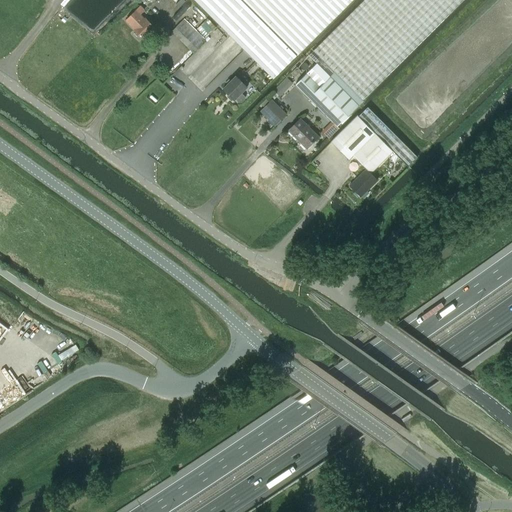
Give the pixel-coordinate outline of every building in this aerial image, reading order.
[(248,0),(281,0),(316,35),(351,0),(194,0),(219,25),(221,27),(248,0)] [(296,55),(316,35),(281,0),(248,0),(221,27),(230,36),(244,50),(272,78),(273,79),(296,56),(296,55)] [(317,64),(358,106),(363,101),(363,100),(463,0),(364,0),(309,56),(317,64)] [(134,30),(143,39),(154,28),(145,19),(145,20),(140,15),(144,11),(140,7),(126,20),(135,29),(134,30)] [(205,41),(199,35),(184,19),(172,32),(193,53),(205,41)] [(337,127),(358,106),(317,64),(316,64),(295,85),(331,121),(337,127)] [(245,97),(241,94),(247,88),(236,77),(223,90),(234,101),(235,99),(239,103),(242,103),(245,100),(245,97)] [(278,95),(280,97),(293,83),(286,77),(274,90),(275,91),(269,96),(273,100),(278,95)] [(275,126),(286,115),(272,100),(261,112),(275,126)] [(358,117),(393,152),(408,167),(418,157),(368,107),(358,117)] [(371,174),(393,152),(358,117),(357,116),(331,142),(349,160),(353,156),(366,169),(371,174)] [(307,149),(318,137),(300,119),(288,131),(307,149)] [(327,137),(337,127),(331,121),(322,131),(327,137)] [(349,186),(360,197),(378,181),(371,174),(366,169),(349,186)] [(504,386),(492,376),(488,381),(500,391),(504,386)]
